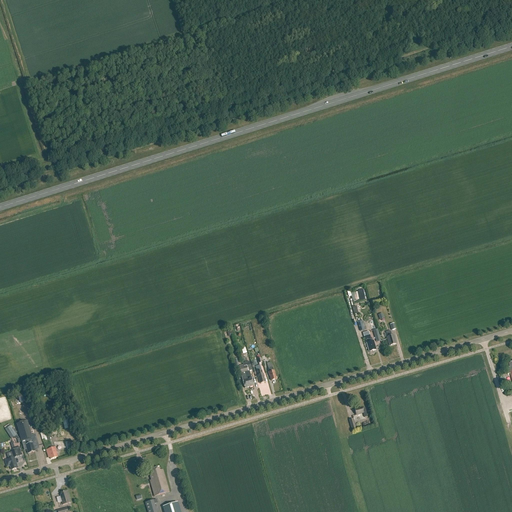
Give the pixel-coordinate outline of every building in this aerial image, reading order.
[(347,292),(348,297),(351,297),(352,301),(350,302),(351,305),(353,305),(356,303),(359,302),(357,292),(352,294),(352,291),(350,292),(350,291),(347,292)] [(392,336),(390,331),(386,332),(390,346),(396,344),(394,336),(392,336)] [(369,352),(376,350),(373,342),(371,342),(369,332),(364,334),(365,337),(369,352)] [(246,377),(249,387),(253,386),(249,372),(252,371),(250,366),(249,362),(243,364),(243,366),(246,376),(247,376),(248,377),(246,377)] [(269,373),(268,373),(269,376),(270,376),(271,381),(276,380),(275,376),(274,371),(273,371),(271,363),(266,364),(269,373)] [(246,376),(243,366),(239,367),(241,374),(243,381),(243,382),(243,383),(244,384),(245,389),(249,387),(246,377),(248,377),(247,376),(246,376)] [(262,374),(260,366),(256,367),(258,376),(259,380),(260,384),(265,383),(263,378),(264,378),(263,374),(262,374)] [(362,409),(362,408),(354,410),(356,416),(363,413),(365,418),(367,417),(365,410),(365,408),(362,409)] [(23,426),(18,428),(20,434),(22,442),(25,442),(31,440),(33,439),(27,421),(22,423),(23,426)] [(52,449),(48,433),(42,435),(48,458),(50,457),(51,460),(58,457),(56,453),(57,453),(55,448),(52,449)] [(25,442),(22,442),(25,451),(27,450),(28,454),(35,452),(32,443),(31,440),(25,442)] [(8,458),(9,457),(10,459),(5,460),(7,467),(11,466),(12,470),(11,470),(12,470),(18,468),(15,458),(19,456),(22,456),(21,450),(20,448),(13,450),(14,452),(12,453),(7,454),(8,458)] [(154,497),(169,493),(163,470),(160,471),(159,468),(150,471),(152,476),(150,477),(151,481),(150,481),(154,497)] [(71,503),(67,491),(65,492),(61,493),(61,495),(60,495),(63,505),(71,503)] [(157,500),(145,503),(147,511),(156,511),(154,504),(158,503),(157,500)]
